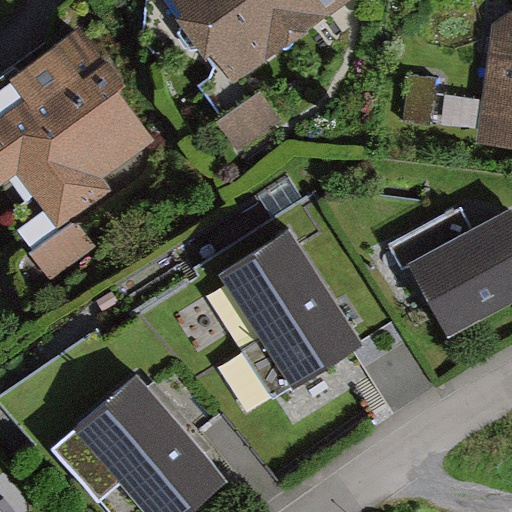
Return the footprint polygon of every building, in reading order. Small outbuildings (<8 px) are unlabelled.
[(351,0),(180,0),(233,78),(351,0)] [(511,0),(469,0),(501,40),(489,143),(511,145),(511,0)] [(104,178),(154,142),(77,35),(21,76),(36,97),(0,122),(0,186),(19,173),(61,231),(115,193),(104,178)] [(241,152),(288,125),(269,92),(222,119),(241,152)] [(511,211),(508,204),(412,255),(449,325),(511,291),(511,211)] [(364,334),(289,214),(218,258),(293,378),(364,334)] [(50,287),(95,257),(78,233),(34,262),(50,287)] [(176,511),(227,471),(137,362),(72,415),(151,511),(176,511)]
